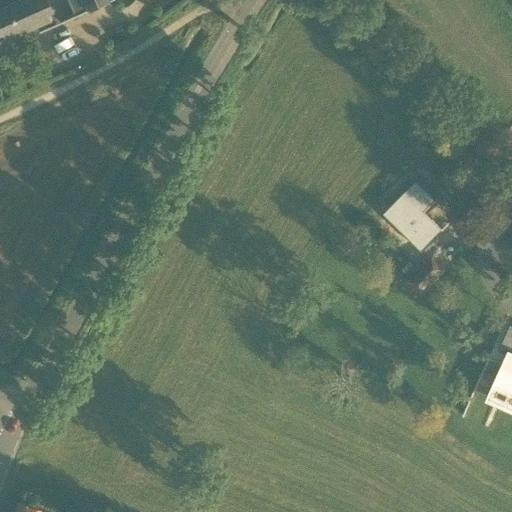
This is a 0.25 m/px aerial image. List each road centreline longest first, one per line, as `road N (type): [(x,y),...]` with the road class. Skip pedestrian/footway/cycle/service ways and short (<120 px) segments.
road 1 (unclassified): [(19,422),(253,0)]
road 2 (residential): [(494,203),(494,166),(336,0)]
